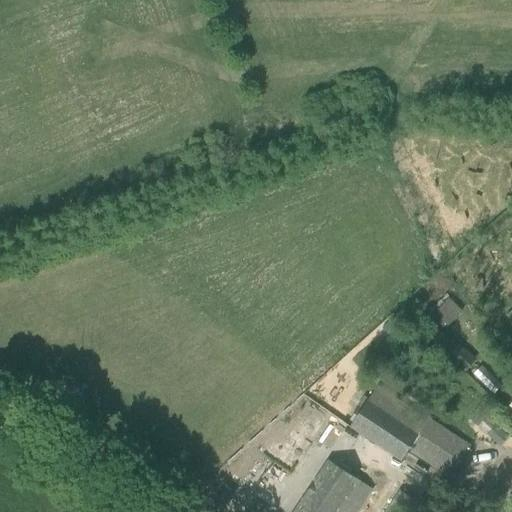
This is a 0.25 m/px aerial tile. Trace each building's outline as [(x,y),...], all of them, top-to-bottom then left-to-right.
[(446,317),(456,314),(452,299),(434,304),(439,322),(447,320),(446,317)] [(411,386),(405,395),(417,403),(423,394),(411,386)] [(469,448),(428,421),(377,387),(368,400),(364,397),(357,406),(362,409),(349,428),(400,462),(408,450),(450,478),(469,448)] [(356,511),(371,490),(328,461),(294,511),(356,511)] [(427,511),(429,510),(399,491),(385,511),(427,511)]
